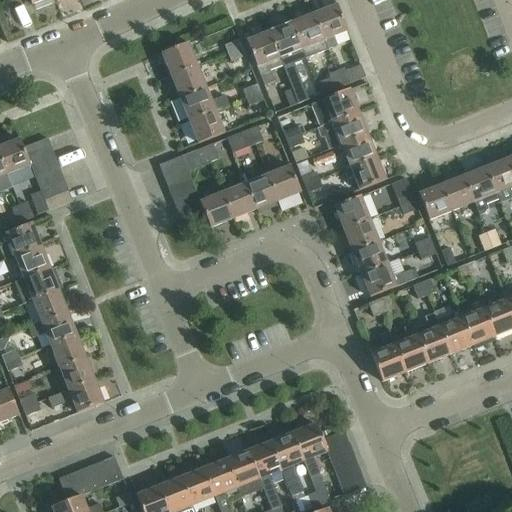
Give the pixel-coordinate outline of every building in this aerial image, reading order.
[(338,6),(315,15),(329,51),(338,47),(335,39),(348,33),(338,6)] [(315,15),(292,24),(303,51),(306,60),(329,51),(315,15)] [(292,24),(270,33),(281,60),(284,68),(306,60),(303,51),(292,24)] [(270,33),(247,42),(266,87),(276,83),(271,72),(283,67),(281,60),(270,33)] [(240,41),(225,47),(229,56),(244,50),(240,41)] [(190,46),(163,56),(172,79),(199,68),(190,46)] [(244,50),(229,56),(231,63),(246,57),(244,50)] [(345,69),(337,72),(343,87),(366,78),(361,66),(346,71),(345,69)] [(199,68),(172,79),(181,101),(208,90),(199,68)] [(330,79),(316,85),(320,96),(343,87),(337,72),(329,75),(330,79)] [(258,85),(243,91),(246,100),(262,94),(258,85)] [(300,87),(293,90),(299,105),(306,102),(300,87)] [(208,90),(181,101),(190,123),(216,112),(230,107),(226,96),(212,102),(208,90)] [(293,90),(284,93),(290,108),(299,105),(293,90)] [(315,105),(311,107),(320,129),(333,124),(333,125),(359,114),(350,91),(315,105)] [(262,94),(246,100),(249,108),(265,101),(262,94)] [(216,112),(190,123),(199,145),(199,146),(226,135),(216,112)] [(320,129),(317,130),(320,138),(322,139),(324,138),(329,152),(342,147),(368,136),(367,134),(371,132),(366,121),(363,123),(359,114),(333,125),(333,124),(320,129)] [(258,127),(249,131),(255,146),(264,143),(258,127)] [(296,129),(284,134),(287,143),(302,137),(298,128),(296,129)] [(249,131),(241,134),(247,149),(255,146),(249,131)] [(368,136),(342,147),(351,169),(377,159),(368,136)] [(302,137),(287,143),(290,150),(305,144),(302,137)] [(48,140),(24,150),(27,158),(51,148),(48,140)] [(20,141),(0,148),(0,155),(8,176),(31,167),(27,158),(24,150),(20,141)] [(213,145),(205,148),(211,164),(219,160),(213,145)] [(51,148),(27,158),(31,167),(31,168),(55,159),(51,148)] [(205,148),(197,152),(197,153),(203,167),(211,164),(205,148)] [(333,153),(312,161),(314,169),(336,160),(333,153)] [(0,155),(0,192),(13,187),(8,176),(0,155)] [(182,157),(160,166),(164,178),(187,169),(183,159),(182,157)] [(496,165),(486,169),(497,196),(499,201),(500,203),(511,198),(511,168),(509,160),(507,161),(506,157),(495,162),(496,165)] [(55,159),(31,168),(35,179),(59,170),(55,159)] [(351,169),(345,171),(348,181),(354,178),(359,192),(360,192),(386,181),(377,159),(351,169)] [(474,174),(464,178),(475,205),(479,216),(484,214),(488,209),(487,206),(499,201),(497,196),(486,169),(485,170),(484,166),(473,171),(474,174)] [(290,167),(267,176),(278,202),(301,193),(290,167)] [(187,169),(164,178),(169,189),(191,180),(187,169)] [(59,170),(35,179),(40,190),(64,181),(59,170)] [(316,173),(301,179),(305,187),(320,181),(316,173)] [(267,176),(245,185),(255,211),(257,211),(259,215),(278,207),(276,203),(278,202),(267,176)] [(464,178),(442,187),(452,213),(475,205),(464,178)] [(191,180),(169,189),(173,199),(195,190),(191,180)] [(64,181),(40,190),(44,201),(68,191),(64,181)] [(320,181),(305,187),(308,195),(323,189),(320,181)] [(245,185),(223,194),(233,220),(255,211),(245,185)] [(442,187),(419,196),(429,223),(452,213),(442,187)] [(195,190),(173,199),(177,210),(199,201),(195,190)] [(68,191),(44,201),(48,212),(49,213),(73,203),(68,191)] [(223,194),(200,203),(204,212),(211,229),(233,220),(223,194)] [(412,194),(397,200),(400,208),(415,202),(412,194)] [(361,197),(334,208),(344,231),(370,220),(361,198),(361,197)] [(199,201),(177,210),(181,221),(186,219),(204,212),(200,203),(199,201)] [(415,202),(400,208),(404,216),(419,210),(415,202)] [(28,203),(20,206),(26,221),(34,218),(28,203)] [(20,206),(12,209),(18,225),(26,221),(20,206)] [(370,220),(344,231),(353,253),(379,242),(370,220)] [(33,224),(0,237),(0,248),(10,245),(15,258),(42,247),(33,224)] [(495,231),(486,234),(493,250),(501,247),(495,231)] [(486,234),(479,237),(485,253),(493,250),(486,234)] [(430,239),(415,245),(418,252),(433,246),(430,239)] [(379,242),(353,253),(361,275),(388,265),(379,242)] [(433,246),(418,252),(421,261),(436,255),(433,246)] [(42,247),(15,258),(24,280),(51,269),(42,247)] [(511,249),(511,248),(502,252),(507,265),(511,263),(511,249)] [(450,249),(441,252),(447,267),(456,264),(450,249)] [(475,262),(465,266),(471,280),(480,276),(475,262)] [(388,265),(361,275),(371,298),(397,287),(415,280),(411,270),(393,277),(388,265)] [(465,266),(457,270),(462,283),(471,280),(465,266)] [(24,280),(14,284),(23,306),(32,302),(59,291),(58,289),(62,288),(58,276),(54,278),(51,269),(24,280)] [(430,280),(421,284),(426,298),(436,294),(430,280)] [(421,284),(413,287),(418,301),(426,298),(421,284)] [(511,289),(502,294),(506,303),(511,317),(511,289)] [(59,291),(32,302),(41,324),(68,314),(59,291)] [(386,298),(377,302),(382,315),(391,312),(386,298)] [(377,302),(369,305),(373,318),(382,315),(377,302)] [(511,317),(506,303),(484,312),(495,340),(511,333),(511,317)] [(436,319),(435,320),(451,358),(473,349),(462,321),(458,310),(436,319)] [(462,321),(473,349),(495,340),(484,312),(462,321)] [(41,324),(28,329),(33,339),(45,335),(50,347),(77,336),(68,314),(41,324)] [(415,330),(414,330),(428,367),(451,358),(435,320),(436,319),(434,314),(425,318),(427,324),(415,330)] [(395,348),(406,376),(428,367),(414,330),(415,330),(413,325),(403,329),(409,342),(395,348)] [(384,345),(370,350),(372,357),(383,385),(406,376),(395,348),(390,335),(381,338),(384,345)] [(77,336),(50,347),(59,369),(86,358),(77,336)] [(17,351),(2,357),(5,364),(20,358),(17,351)] [(20,358),(5,364),(8,373),(23,367),(20,358)] [(86,358),(59,369),(67,391),(94,380),(86,358)] [(68,392),(49,399),(53,409),(72,402),(76,414),(104,403),(94,380),(67,391),(68,392)] [(29,384),(14,389),(18,398),(32,392),(29,384)] [(0,394),(0,425),(18,419),(7,392),(0,394)] [(34,395),(19,401),(22,409),(37,403),(34,395)] [(37,403),(22,409),(26,417),(27,417),(41,412),(37,403)] [(315,425),(292,434),(303,461),(316,493),(321,506),(331,502),(313,457),(325,452),(321,441),(315,425)] [(343,432),(321,441),(325,452),(326,452),(348,443),(344,433),(343,432)] [(292,434),(270,443),(281,470),(281,469),(292,497),(304,492),(293,465),(303,461),(292,434)] [(270,443),(248,452),(258,479),(263,490),(271,511),(281,507),(269,475),(281,470),(270,443)] [(348,443),(326,452),(330,463),(353,455),(348,443)] [(248,452),(225,460),(236,488),(241,499),(263,490),(258,479),(248,452)] [(353,455),(330,463),(335,474),(357,466),(353,455)] [(114,458),(103,462),(113,485),(124,480),(114,458)] [(225,460),(203,469),(214,497),(220,511),(232,511),(224,492),(236,488),(225,460)] [(103,462),(92,467),(101,489),(113,485),(103,462)] [(357,466),(335,474),(339,486),(362,477),(357,466)] [(92,467),(81,471),(90,494),(101,489),(92,467)] [(203,469),(181,478),(192,506),(214,497),(203,469)] [(81,471),(70,476),(79,498),(82,497),(90,494),(81,471)] [(70,476),(59,480),(68,503),(79,498),(70,476)] [(362,477),(339,486),(343,497),(366,488),(362,477)] [(181,478),(158,487),(168,511),(194,511),(192,506),(181,478)] [(136,495),(135,496),(141,511),(168,511),(158,487),(136,495)] [(308,496),(291,503),(294,511),(307,511),(313,510),(321,506),(316,493),(308,496)] [(129,494),(116,499),(120,509),(133,504),(129,494)] [(68,503),(53,509),(53,511),(102,511),(100,505),(87,510),(82,497),(79,498),(68,503)]
